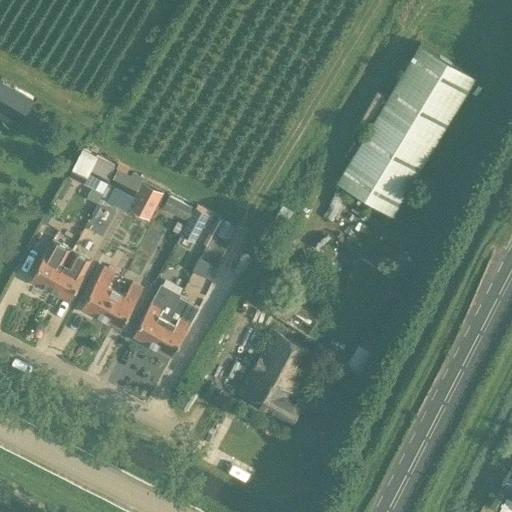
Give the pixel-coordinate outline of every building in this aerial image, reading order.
[(337,180),(392,213),(475,75),(420,42),(337,180)] [(0,81),(0,109),(21,122),(33,100),(0,81)] [(107,183),(116,166),(83,149),(68,175),(84,183),(89,173),(107,183)] [(109,184),(133,196),(141,180),(117,168),(109,184)] [(153,211),(163,192),(143,182),(133,200),(153,211)] [(101,193),(93,189),(92,188),(87,197),(97,203),(102,193),(101,193)] [(193,207),(169,195),(163,208),(187,220),(193,207)] [(195,206),(181,234),(195,241),(209,214),(195,206)] [(185,225),(177,221),(172,231),(179,235),(185,225)] [(51,288),(69,255),(72,248),(53,238),(31,278),(51,288)] [(254,249),(258,243),(252,238),(248,244),(254,249)] [(70,299),(92,259),(72,248),(69,255),(51,288),(70,299)] [(252,256),(244,251),(232,271),(240,276),(252,256)] [(207,287),(219,266),(202,257),(190,277),(207,287)] [(102,316),(116,290),(107,285),(115,271),(104,266),(83,305),(102,316)] [(267,301),(277,288),(264,279),(255,293),(267,301)] [(125,295),(116,290),(102,316),(122,326),(143,287),(133,281),(125,295)] [(175,305),(180,296),(181,294),(161,283),(134,333),(153,344),(175,305)] [(281,286),(267,309),(315,338),(329,316),(281,286)] [(153,344),(173,355),(200,306),(180,296),(175,305),(153,344)] [(238,392),(293,421),(301,405),(292,400),(318,354),(286,335),(274,329),(257,360),(238,392)] [(356,369),(369,349),(359,342),(346,362),(356,369)] [(122,345),(104,379),(132,393),(150,359),(122,345)] [(266,471),(279,441),(231,421),(219,452),(266,471)] [(499,492),(492,506),(498,509),(505,495),(499,492)] [(511,511),(511,499),(507,497),(500,510),(503,511),(511,511)]
